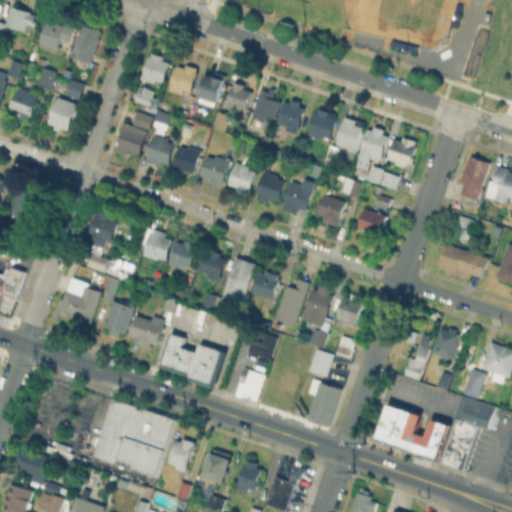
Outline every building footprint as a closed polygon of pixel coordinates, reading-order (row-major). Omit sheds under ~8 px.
[(456,26),(450,25),(456,2),(461,3),(456,26)] [(39,15),(36,25),(28,23),(26,29),(8,23),(13,5),(32,11),(32,12),(39,15)] [(490,12),(487,22),(480,20),(484,10),(490,12)] [(53,20),(65,24),(66,22),(75,25),(70,41),(64,40),(65,38),(62,36),(60,45),(61,45),(60,49),(41,43),(49,16),(54,18),(53,20)] [(0,20),(8,23),(7,25),(3,37),(0,36),(0,20)] [(100,38),(95,53),(94,53),(92,62),(72,55),(83,23),(102,29),(100,37),(100,38)] [(417,45),(416,51),(389,44),(390,39),(417,45)] [(153,52),(165,56),(164,59),(172,61),(165,81),(157,79),(156,81),(142,76),(143,72),(145,72),(151,54),(152,55),(153,52)] [(24,62),(20,76),(12,74),(9,81),(7,80),(0,101),(0,68),(8,71),(13,58),(24,62)] [(28,60),(34,63),(34,61),(58,69),(52,88),(38,83),(39,79),(37,78),(30,71),(31,69),(25,67),(28,60)] [(170,89),(178,65),(186,68),(187,64),(200,68),(190,96),(170,89)] [(200,96),(208,74),(216,77),(218,73),(227,76),(217,103),(200,96)] [(86,82),(81,98),(67,93),(72,77),(86,82)] [(33,113),(29,124),(21,121),(22,118),(16,116),(16,115),(12,114),(13,112),(11,111),(12,108),(11,107),(20,81),(38,88),(37,91),(40,92),(32,113),(33,113)] [(252,91),(246,108),(240,106),(239,109),(230,107),(230,109),(226,108),(235,81),(245,84),(244,88),(252,91)] [(282,100),(275,118),(265,114),(264,116),(266,117),(265,119),(253,115),(263,88),(276,92),(274,98),(282,100)] [(154,94),(151,103),(136,98),(139,89),(154,94)] [(80,109),(77,117),(76,116),(71,130),(63,127),(62,130),(56,127),(57,124),(50,122),(59,95),(80,102),(78,108),(80,109)] [(302,101),(301,104),(306,106),(298,132),(287,129),(287,130),(279,128),(280,123),(278,123),(285,100),(291,102),(292,98),(302,101)] [(320,106),(340,113),(332,138),(324,135),(323,137),(308,133),(310,128),(309,128),(311,121),(312,121),(316,109),(319,110),(320,106)] [(166,128),(152,124),(157,108),(171,113),(166,128)] [(153,115),(148,128),(132,122),(136,109),(153,115)] [(232,113),(226,130),(214,126),(220,109),(232,113)] [(367,121),(355,158),(346,155),(349,146),(338,142),(339,137),(337,137),(339,129),(342,130),(347,115),(367,121)] [(195,120),(189,136),(181,133),(187,117),(195,120)] [(127,121),(149,129),(141,153),(130,149),(128,154),(118,150),(123,133),(122,133),(125,123),(126,124),(127,121)] [(376,126),(386,129),(385,132),(390,134),(382,158),(378,156),(378,159),(371,156),(370,160),(360,156),(370,127),(375,128),(376,126)] [(156,132),(170,137),(169,140),(177,143),(171,162),(163,160),(161,164),(148,160),(150,155),(149,155),(152,143),(151,143),(154,136),(155,136),(156,132)] [(405,135),(418,140),(417,143),(419,144),(415,156),(416,156),(412,168),(396,162),(397,160),(389,157),(396,137),(404,139),(405,135)] [(251,139),(247,152),(237,149),(242,136),(251,139)] [(340,146),(336,158),(327,156),(331,143),(340,146)] [(181,144),(189,147),(190,145),(203,149),(195,171),(188,169),(187,172),(175,168),(176,165),(175,164),(181,144)] [(278,148),(274,160),(265,158),(268,145),(278,148)] [(209,154),(217,157),(218,154),(227,157),(228,155),(231,157),(231,158),(232,159),(224,181),(222,180),(221,184),(209,180),(210,176),(202,174),(209,154)] [(491,161),(484,186),(485,186),(484,192),(482,191),(477,205),(461,200),(466,182),(462,180),(468,163),(469,164),(471,155),(491,161)] [(257,170),(250,191),(248,190),(248,192),(237,188),(238,186),(230,183),(238,160),(250,165),(249,167),(257,170)] [(401,174),(397,187),(368,177),(373,163),(386,167),(385,169),(401,174)] [(511,170),(511,195),(510,195),(508,201),(497,198),(499,189),(500,190),(503,182),(495,180),(501,164),(511,167),(511,170)] [(265,169),(279,174),(278,177),(286,180),(280,199),(272,196),(270,201),(258,197),(259,192),(257,192),(261,181),(260,180),(263,173),(265,169)] [(368,172),(366,179),(359,176),(361,170),(368,172)] [(364,181),(359,195),(342,189),(347,175),(364,181)] [(317,180),(307,209),(301,207),(299,211),(294,209),(293,210),(286,208),(287,206),(283,205),(288,190),(290,182),(291,183),(293,179),(304,183),(305,176),(317,180)] [(29,183),(44,188),(33,221),(18,216),(19,213),(11,210),(19,185),(27,188),(29,183)] [(393,196),(389,205),(376,201),(379,192),(374,190),(377,184),(383,186),(381,193),(393,196)] [(348,200),(340,225),(324,219),(325,213),(319,211),(326,192),(348,200)] [(0,207),(8,210),(2,226),(1,225),(0,227),(0,207)] [(388,214),(385,225),(382,225),(380,232),(372,229),(372,231),(366,229),(366,227),(360,225),(366,207),(388,214)] [(100,208),(113,213),(111,217),(119,220),(112,238),(106,236),(103,246),(88,240),(97,213),(98,213),(100,208)] [(478,219),(474,234),(467,231),(464,239),(453,235),(460,213),(478,219)] [(30,226),(24,244),(10,240),(16,221),(30,226)] [(150,226),(155,228),(155,227),(168,231),(166,235),(174,238),(167,258),(159,255),(159,258),(144,253),(148,243),(144,241),(150,226)] [(186,239),(197,243),(196,247),(198,247),(191,267),(183,264),(182,267),(169,263),(177,240),(185,242),(186,239)] [(511,280),(498,276),(510,241),(511,241),(511,280)] [(489,256),(483,276),(472,272),(471,276),(439,265),(447,242),(489,256)] [(222,252),(221,255),(228,257),(221,279),(206,274),(207,270),(199,268),(205,250),(212,252),(213,249),(222,252)] [(114,258),(110,272),(89,265),(93,252),(114,258)] [(238,257),(257,263),(243,303),(225,297),(238,257)] [(132,263),(115,258),(111,270),(129,276),(132,263)] [(103,272),(100,283),(74,274),(78,263),(103,272)] [(0,291),(16,297),(25,270),(11,266),(8,276),(0,273),(0,291)] [(267,269),(281,273),(280,277),(281,277),(275,297),(254,290),(260,270),(266,272),(267,269)] [(122,277),(117,292),(107,288),(112,274),(122,277)] [(311,281),(297,324),(277,317),(288,285),(297,288),(300,277),(311,281)] [(332,287),(331,292),(335,293),(326,320),(313,316),(315,312),(307,309),(315,286),(319,288),(321,283),(332,287)] [(104,290),(93,322),(82,319),(82,318),(72,314),(71,315),(60,312),(68,289),(84,294),(87,284),(104,290)] [(225,297),(220,310),(203,303),(208,290),(220,294),(219,295),(225,297)] [(179,297),(174,311),(165,307),(170,293),(179,297)] [(365,311),(364,316),(361,315),(357,326),(350,323),(350,321),(338,316),(345,294),(365,301),(362,310),(365,311)] [(122,297),(136,302),(135,305),(136,305),(127,332),(121,329),(119,334),(110,331),(112,326),(105,324),(115,298),(121,300),(122,297)] [(137,313),(153,318),(155,313),(167,318),(158,344),(151,341),(150,345),(136,340),(137,336),(130,333),(137,313)] [(329,331),(324,346),(311,341),(316,326),(329,331)] [(442,326),(451,329),(452,327),(458,329),(457,331),(460,332),(450,360),(443,358),(444,355),(433,352),(442,326)] [(276,335),(268,357),(247,350),(255,328),(276,335)] [(357,338),(355,346),(341,341),(343,333),(357,338)] [(175,335),(187,339),(184,349),(197,353),(191,374),(165,366),(175,335)] [(432,339),(429,344),(423,342),(426,336),(432,339)] [(511,347),(511,372),(511,375),(507,374),(504,383),(486,377),(481,390),(467,385),(473,366),(484,369),(485,366),(484,366),(492,340),(511,347)] [(354,347),(352,355),(338,349),(340,342),(354,347)] [(228,351),(216,387),(191,379),(203,343),(228,351)] [(430,347),(420,378),(406,373),(411,356),(417,357),(419,350),(417,349),(419,343),(430,347)] [(336,352),(328,374),(311,369),(318,346),(336,352)] [(265,374),(257,399),(240,393),(249,368),(265,374)] [(454,372),(449,388),(438,384),(443,369),(454,372)] [(343,386),(330,425),(309,418),(317,392),(310,390),(315,376),(323,379),(323,380),(343,386)] [(463,392),(497,403),(490,424),(456,413),(463,392)] [(94,456),(116,393),(175,414),(154,476),(94,456)] [(390,401),(424,412),(418,428),(429,432),(435,415),(452,421),(441,455),(379,435),(390,401)] [(459,416),(480,423),(465,469),(444,462),(459,416)] [(196,440),(186,470),(176,467),(177,464),(169,461),(176,439),(183,441),(184,436),(196,440)] [(215,447),(233,453),(232,457),(233,457),(225,481),(218,479),(217,482),(201,477),(203,471),(205,472),(212,451),(214,452),(215,447)] [(29,448),(54,456),(45,483),(35,480),(37,474),(22,469),(24,463),(18,461),(22,449),(28,450),(29,448)] [(264,467),(261,475),(263,475),(260,485),(258,484),(257,489),(250,487),(248,491),(239,487),(242,476),(240,475),(242,468),(244,468),(247,457),(259,461),(258,465),(264,467)] [(312,467),(298,480),(288,509),(267,502),(268,500),(266,499),(267,496),(269,496),(277,474),(289,478),(291,473),(303,462),(308,463),(312,467)] [(62,483),(59,493),(45,489),(48,479),(62,483)] [(193,482),(188,497),(178,494),(183,479),(193,482)] [(34,488),(26,511),(13,508),(13,507),(4,505),(12,481),(34,488)] [(370,489),(370,493),(374,494),(373,498),(379,500),(374,511),(353,511),(355,506),(354,505),(359,490),(364,492),(365,488),(370,489)] [(53,494),(48,508),(39,505),(43,491),(53,494)] [(228,499),(222,511),(208,504),(213,492),(228,499)] [(107,505),(104,511),(71,511),(77,495),(107,505)] [(188,499),(185,507),(178,505),(178,495),(188,499)] [(149,501),(145,511),(135,511),(140,498),(149,501)]
